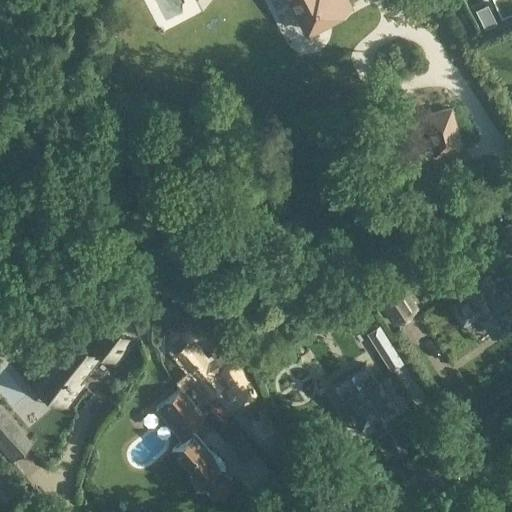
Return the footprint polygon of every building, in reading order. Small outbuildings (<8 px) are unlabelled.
[(288,0),(305,33),(354,7),(349,0),(288,0)] [(497,22),(487,2),(475,8),(484,28),(497,22)] [(462,148),(451,106),(423,113),(434,155),(462,148)] [(511,246),(511,210),(496,222),(510,243),(511,246)] [(511,319),(511,275),(498,285),(489,271),(460,289),(463,294),(451,302),(464,323),(482,312),(493,332),(511,319)] [(392,325),(418,307),(398,276),(371,293),(392,325)] [(112,301),(106,308),(120,319),(125,311),(112,301)] [(143,328),(146,327),(141,314),(132,318),(139,335),(145,332),(143,328)] [(33,380),(65,403),(67,401),(81,384),(78,381),(102,350),(111,358),(128,334),(109,321),(107,322),(91,344),(71,328),(33,380)] [(366,332),(390,370),(403,362),(379,324),(366,332)] [(233,340),(241,357),(251,351),(243,335),(233,340)] [(235,395),(239,402),(255,393),(235,359),(237,358),(236,356),(230,346),(218,353),(227,368),(221,371),(230,387),(226,389),(230,397),(235,395)] [(359,429),(395,406),(376,376),(375,377),(366,362),(332,384),(341,399),(340,399),(347,410),(344,412),(349,421),(352,418),(359,429)] [(186,430),(204,416),(181,387),(163,401),(186,430)] [(227,416),(218,406),(204,418),(213,429),(227,416)] [(0,450),(9,462),(28,445),(0,412),(0,450)] [(212,452),(193,430),(170,450),(189,472),(188,472),(201,488),(202,487),(213,499),(233,482),(222,470),(226,467),(213,451),(212,452)]
